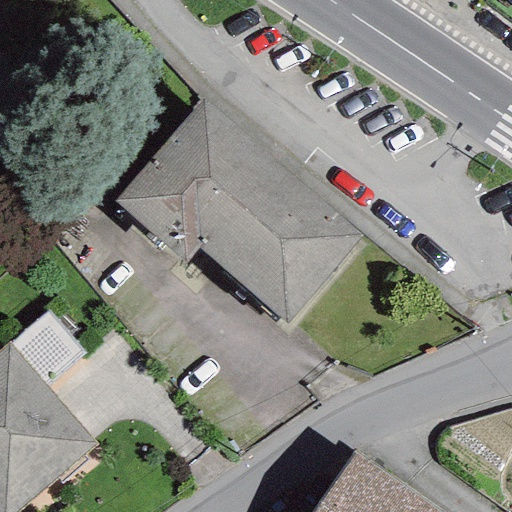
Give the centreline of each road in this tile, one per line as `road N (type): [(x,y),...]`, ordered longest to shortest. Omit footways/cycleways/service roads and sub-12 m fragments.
road 1 (residential): [(511,361),(291,457),(213,511)]
road 2 (primary): [(337,0),(511,132)]
